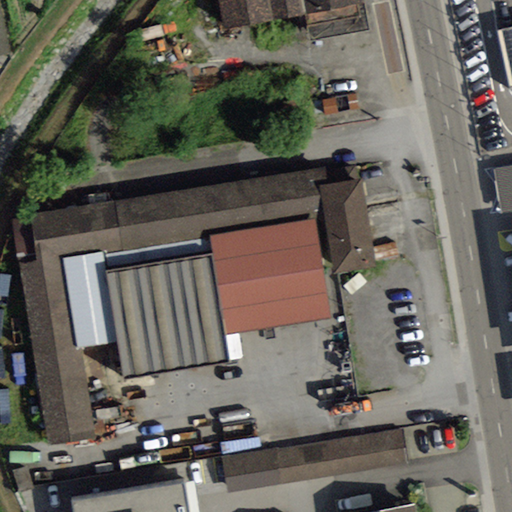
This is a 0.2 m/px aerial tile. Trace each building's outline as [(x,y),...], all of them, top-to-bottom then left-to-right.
[(0,0),(0,56),(20,55),(18,29),(6,30),(3,0),(0,0)] [(312,41),(370,30),(364,0),(217,0),(223,31),(307,15),(312,41)] [(511,90),(511,27),(498,31),(511,91),(511,90)] [(511,210),(511,165),(494,169),(501,212),(511,210)] [(15,220),(51,446),(97,439),(82,347),(79,348),(65,261),(105,254),(210,238),(314,221),(326,219),(320,187),(326,186),(324,171),(15,220)] [(326,219),(335,274),(375,268),(362,180),(326,186),(320,187),(326,219)] [(225,337),(331,319),(314,221),(210,238),(225,337)] [(120,343),(126,380),(229,364),(225,337),(210,238),(105,254),(120,343)] [(82,347),(120,343),(105,254),(65,261),(79,348),(82,347)] [(223,459),(229,494),(409,464),(403,430),(223,459)] [(188,511),(183,481),(71,500),(73,511),(188,511)]
